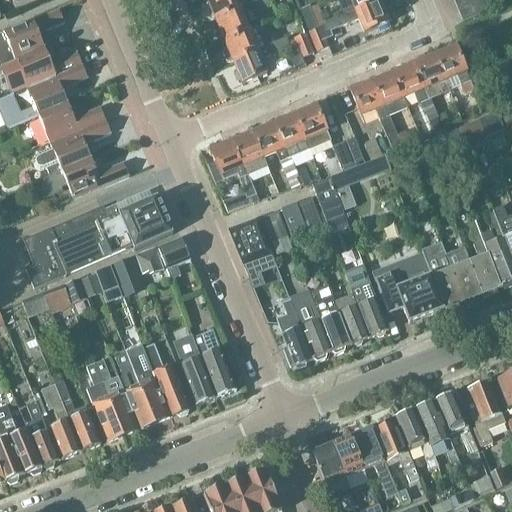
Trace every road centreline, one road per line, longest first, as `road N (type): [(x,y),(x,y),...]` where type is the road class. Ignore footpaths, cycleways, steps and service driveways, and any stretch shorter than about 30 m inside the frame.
road 1 (residential): [(170,142),(418,38),(429,27),(420,0)]
road 2 (residential): [(278,421),(170,142)]
road 3 (residential): [(278,421),(511,329)]
road 4 (residential): [(47,511),(278,421)]
road 5 (residential): [(170,142),(109,0)]
